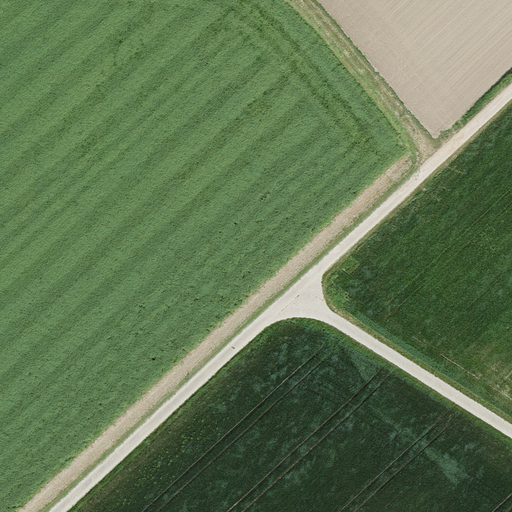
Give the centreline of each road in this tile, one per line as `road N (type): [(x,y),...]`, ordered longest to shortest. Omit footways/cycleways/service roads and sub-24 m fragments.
road 1 (track): [(60,511),(511,95)]
road 2 (track): [(294,295),(511,431)]
